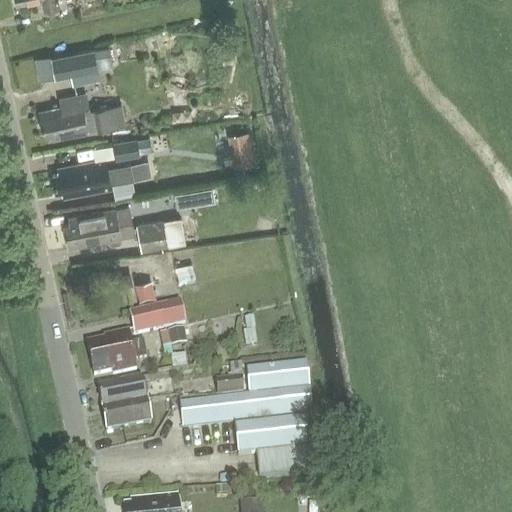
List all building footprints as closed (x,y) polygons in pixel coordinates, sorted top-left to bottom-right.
[(15,0),(16,6),(41,0),(43,10),(59,7),(57,0),(15,0)] [(92,53),(49,62),(54,82),(96,73),(96,72),(107,70),(103,51),(92,53)] [(52,142),(112,129),(108,108),(89,112),(88,106),(82,108),(80,95),(59,100),(60,108),(45,111),(46,117),(40,119),(43,137),(50,135),(52,142)] [(248,133),(228,137),(231,153),(251,150),(248,133)] [(139,154),(151,152),(149,139),(136,141),(112,145),(115,158),(139,154)] [(63,199),(110,190),(110,186),(132,182),(129,166),(107,170),(105,160),(57,169),(58,175),(52,176),(56,194),(62,193),(63,199)] [(212,189),(191,192),(193,206),(214,203),(212,189)] [(67,249),(121,239),(134,236),(129,207),(115,210),(115,209),(68,218),(69,224),(63,225),(67,249)] [(180,218),(136,226),(141,252),(185,244),(180,218)] [(129,274),(117,277),(119,284),(124,289),(132,287),(129,274)] [(141,309),(158,305),(153,284),(137,287),(141,309)] [(180,303),(129,315),(133,336),(184,324),(180,303)] [(253,317),(244,319),(246,332),(255,330),(253,317)] [(168,333),(167,334),(169,347),(186,344),(183,330),(168,332),(168,333)] [(105,341),(86,345),(93,376),(112,372),(112,375),(136,370),(134,361),(147,359),(143,341),(130,344),(128,332),(104,338),(105,341)] [(249,396),(178,404),(181,430),(234,424),(237,457),(313,449),(310,418),(312,418),(306,363),(246,369),(249,396)] [(101,410),(147,401),(142,379),(97,388),(101,410)] [(219,397),(244,394),(243,379),(217,382),(219,397)] [(151,423),(147,404),(147,401),(101,410),(105,432),(151,423)] [(313,450),(257,456),(258,477),(316,471),(313,450)] [(177,511),(176,496),(131,501),(131,506),(125,507),(125,511),(177,511)] [(264,511),(263,501),(239,503),(240,511),(264,511)]
